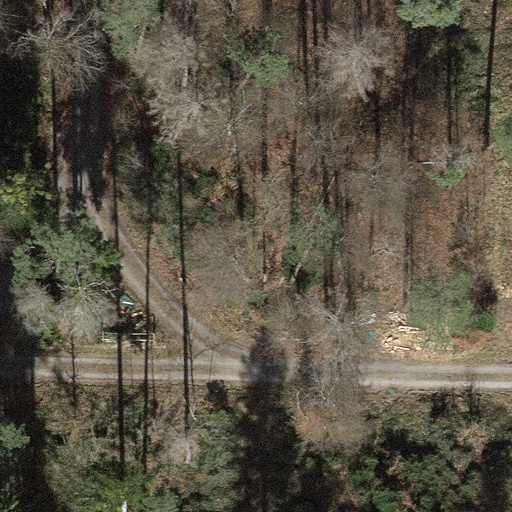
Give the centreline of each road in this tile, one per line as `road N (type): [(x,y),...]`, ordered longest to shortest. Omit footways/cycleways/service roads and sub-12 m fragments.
road 1 (track): [(0,350),(142,348),(511,367)]
road 2 (track): [(106,0),(77,248),(142,348)]
road 3 (track): [(77,248),(11,349)]
